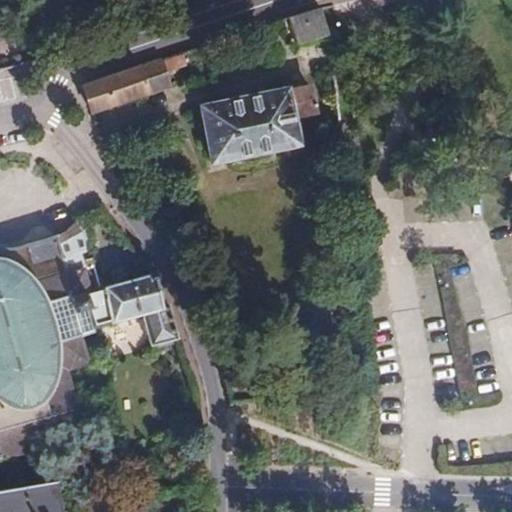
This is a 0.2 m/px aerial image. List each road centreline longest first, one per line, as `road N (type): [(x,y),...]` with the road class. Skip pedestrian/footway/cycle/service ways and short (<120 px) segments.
road 1 (residential): [(216,490),(207,384),(173,286),(94,163),(43,110)]
road 2 (residential): [(511,497),(216,490)]
road 3 (residential): [(43,110),(74,72),(283,0)]
